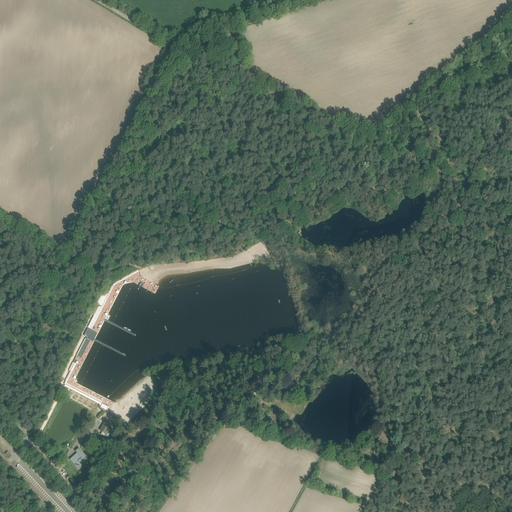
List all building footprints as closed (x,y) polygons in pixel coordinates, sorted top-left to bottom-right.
[(97,304),(101,306),(107,294),(103,292),(97,304)] [(96,311),(91,321),(95,323),(100,313),(96,311)] [(95,333),(87,329),(84,335),(91,339),(95,333)] [(112,424),(105,420),(99,430),(102,432),(101,435),(108,439),(112,432),(109,430),(112,424)] [(87,457),(79,448),(75,451),(77,453),(69,460),(78,469),(82,466),(79,463),(87,457)]
